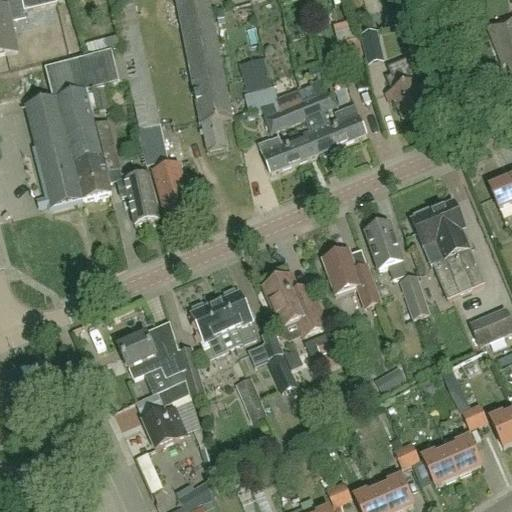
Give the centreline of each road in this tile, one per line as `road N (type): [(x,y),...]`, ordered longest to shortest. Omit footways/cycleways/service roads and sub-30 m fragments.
road 1 (residential): [(13,337),(511,125)]
road 2 (track): [(463,146),(431,0)]
